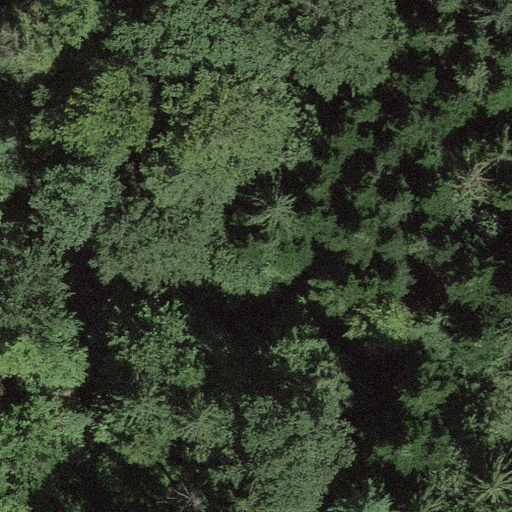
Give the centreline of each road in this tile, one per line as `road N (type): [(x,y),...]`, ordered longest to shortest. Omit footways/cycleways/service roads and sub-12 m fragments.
road 1 (track): [(0,219),(273,287),(405,344),(511,408)]
road 2 (track): [(135,247),(0,509)]
